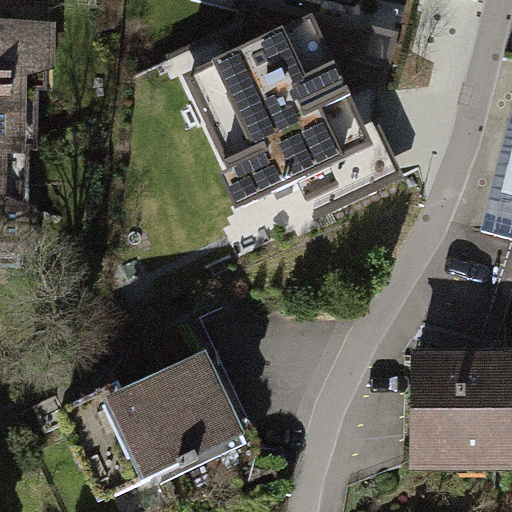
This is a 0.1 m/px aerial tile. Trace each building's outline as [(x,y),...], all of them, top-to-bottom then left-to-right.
[(312,11),(184,67),(239,192),(367,136),(312,11)] [(26,31),(0,31),(0,265),(31,265),(26,31)] [(511,166),(498,215),(511,218),(511,166)] [(499,342),(511,305),(511,280),(460,262),(439,321),(499,342)] [(511,356),(416,356),(415,477),(511,477),(511,356)] [(211,366),(65,426),(100,511),(106,511),(248,454),(211,366)]
